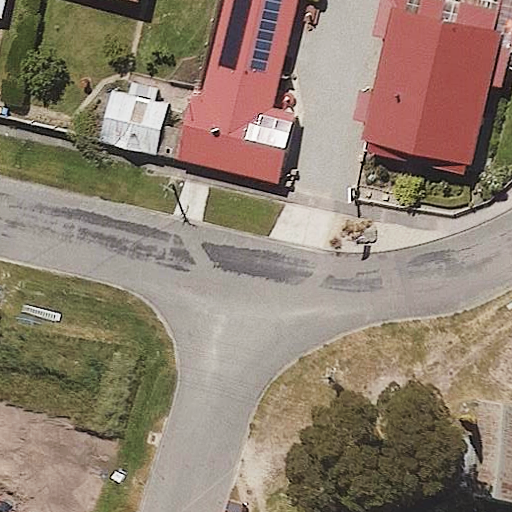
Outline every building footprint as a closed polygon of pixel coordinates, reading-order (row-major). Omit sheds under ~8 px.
[(0,0),(0,19),(8,21),(12,0),(0,0)] [(277,0),(202,0),(170,140),(241,156),(277,0)] [(511,0),(400,0),(400,5),(370,147),(473,169),(500,42),(511,44),(511,0)] [(497,388),(442,384),(433,477),(491,482),(497,388)] [(376,511),(301,494),(297,511),(376,511)] [(48,511),(0,496),(0,511),(48,511)]
